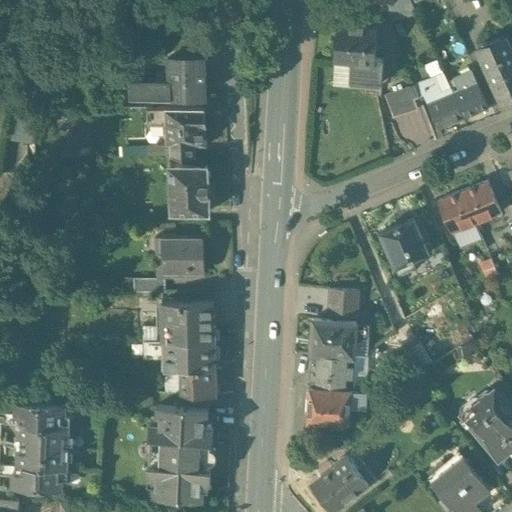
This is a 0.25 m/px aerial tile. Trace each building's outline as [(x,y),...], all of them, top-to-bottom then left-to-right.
[(363,23),(351,22),(350,23),(337,22),(334,60),(351,61),(350,79),(381,82),(383,58),(375,57),(377,25),(363,24),(363,23)] [(511,98),(511,55),(505,40),(480,52),(503,103),(511,98)] [(465,51),(459,53),(462,60),(468,58),(465,51)] [(203,57),(156,59),(156,73),(164,72),(164,80),(129,81),(129,99),(170,98),(204,98),(203,57)] [(433,63),(412,70),(418,84),(435,77),(436,78),(439,76),(433,63)] [(488,109),(472,72),(454,80),(459,91),(452,94),(464,120),(488,109)] [(450,90),(442,93),(436,78),(435,77),(418,84),(414,86),(419,98),(423,96),(439,131),(464,120),(452,94),(450,90)] [(414,86),(385,96),(393,118),(418,110),(414,100),(419,98),(414,86)] [(225,107),(205,108),(206,124),(226,123),(225,107)] [(205,108),(155,110),(156,129),(165,129),(166,146),(170,146),(170,151),(166,151),(167,159),(195,157),(194,145),(206,145),(205,127),(206,127),(206,124),(205,108)] [(208,167),(168,168),(168,170),(134,171),(134,188),(165,187),(165,192),(170,192),(170,197),(162,197),(162,216),(169,216),(169,217),(209,216),(208,167)] [(487,183),(463,193),(476,225),(501,215),(487,183)] [(463,193),(438,203),(451,236),(476,225),(463,193)] [(141,215),(129,216),(129,232),(142,231),(141,215)] [(414,219),(380,233),(394,269),(429,255),(414,219)] [(203,240),(161,241),(162,277),(204,276),(203,240)] [(484,248),(472,253),(477,263),(486,281),(496,277),(484,248)] [(163,284),(132,285),(133,299),(164,298),(163,284)] [(358,291),(330,290),(329,316),(357,318),(358,291)] [(212,305),(160,307),(162,346),(213,344),(213,332),(212,305)] [(356,323),(313,320),(311,355),(312,355),(354,358),(356,323)] [(162,346),(142,346),(143,363),(163,363),(164,373),(214,371),(213,361),(219,361),(219,348),(213,348),(213,344),(162,346)] [(354,358),(312,355),(310,388),(352,391),(354,358)] [(214,371),(164,373),(164,374),(181,373),(181,397),(214,399),(214,371)] [(310,388),(309,388),(306,424),(342,426),(348,422),(350,408),(364,409),(365,391),(352,391),(310,388)] [(505,406),(494,392),(489,395),(485,395),(480,400),(479,406),(465,417),(464,422),(496,462),(511,449),(511,418),(504,408),(505,406)] [(202,400),(157,397),(156,409),(184,411),(201,412),(202,400)] [(66,406),(14,404),(13,418),(17,418),(17,425),(65,427),(66,406)] [(149,468),(208,472),(209,464),(211,464),(213,463),(215,460),(215,456),(214,453),(212,452),(209,451),(210,444),(212,444),(212,430),(202,430),(203,423),(207,423),(207,412),(201,412),(184,411),(156,409),(155,420),(159,420),(159,427),(149,427),(148,440),(150,441),(149,468)] [(65,427),(17,425),(17,439),(21,439),(20,446),(68,448),(69,427),(65,427)] [(68,448),(20,446),(20,454),(16,453),(15,467),(63,469),(67,470),(68,448)] [(345,457),(331,469),(332,470),(311,487),(330,511),(335,511),(368,486),(374,480),(363,466),(357,471),(345,457)] [(488,490),(463,458),(432,482),(453,509),(449,511),(471,511),(475,509),(471,503),(488,490)] [(63,469),(15,467),(15,474),(11,474),(11,488),(62,490),(63,469)] [(208,472),(149,468),(147,468),(146,482),(156,483),(155,490),(151,490),(151,500),(203,503),(203,492),(199,492),(200,485),(209,486),(210,472),(208,472)]
